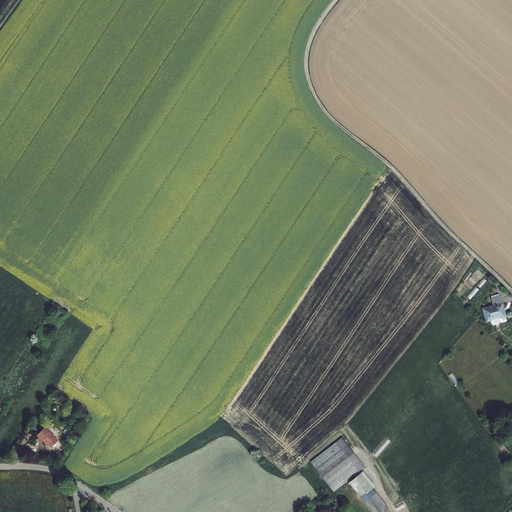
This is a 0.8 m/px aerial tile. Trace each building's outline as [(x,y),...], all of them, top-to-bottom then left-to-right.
[(472,299),(479,289),(476,287),(469,296),(472,299)] [(497,296),(488,299),(491,306),(480,310),(484,324),(489,322),(489,320),(498,317),(499,319),(504,318),(497,296)] [(43,427),(35,436),(47,446),(54,438),(43,427)] [(365,468),(343,437),(310,461),(332,492),(365,468)] [(373,486),(362,472),(348,482),(371,511),(383,511),(388,509),(371,488),(373,486)]
